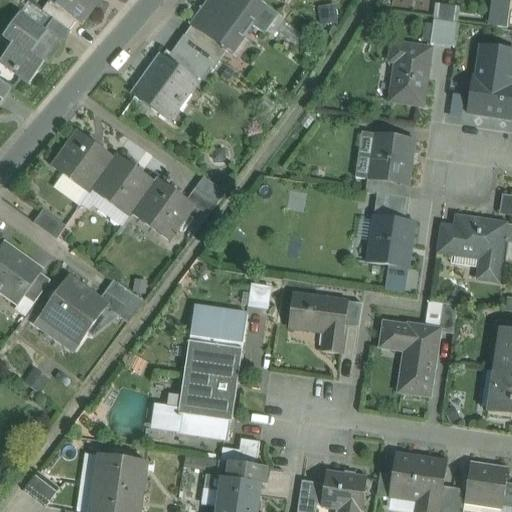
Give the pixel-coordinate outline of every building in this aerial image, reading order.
[(98,0),(50,0),(50,1),(48,0),(44,0),(49,3),(76,22),(80,25),(98,0)] [(256,0),(210,0),(191,27),(225,52),(227,53),(248,24),(264,35),(279,16),(256,0)] [(491,0),(489,26),(509,28),(511,0),(491,0)] [(76,22),(49,3),(42,12),(53,20),(69,32),(76,22)] [(20,14),(9,29),(19,36),(0,61),(0,62),(30,84),(52,53),(53,51),(40,42),(46,35),(47,33),(45,31),(20,14)] [(69,32),(53,20),(45,31),(47,33),(46,35),(62,46),(71,33),(69,32)] [(458,25),(433,22),(430,46),(455,49),(458,25)] [(225,52),(191,27),(184,37),(218,61),(225,52)] [(62,46),(46,35),(40,42),(53,51),(52,53),(55,55),(62,46)] [(218,61),(184,37),(170,56),(190,71),(197,61),(213,73),(220,63),(218,61)] [(432,49),(390,43),(387,64),(395,66),(389,103),(423,108),(432,49)] [(167,52),(134,97),(167,121),(196,81),(164,58),(168,53),(167,52)] [(511,84),(478,79),(472,115),(511,121),(511,115),(511,84)] [(0,105),(12,89),(0,80),(0,105)] [(464,117),(464,95),(452,95),(452,117),(464,117)] [(114,160),(77,133),(52,167),(90,195),(92,191),(114,160)] [(415,141),(374,135),(371,156),(359,154),(356,179),(367,181),(368,181),(409,187),(409,186),(415,141)] [(155,184),(117,157),(114,160),(92,191),(130,218),(132,215),(155,184)] [(225,194),(204,179),(196,190),(217,206),(225,194)] [(195,208),(157,180),(155,184),(132,215),(170,242),(195,208)] [(409,187),(368,181),(366,193),(377,195),(409,199),(411,187),(409,186),(409,187)] [(409,199),(377,195),(374,218),(406,222),(409,199)] [(511,198),(503,197),(500,215),(511,217),(511,198)] [(66,228),(43,212),(34,225),(57,241),(66,228)] [(406,222),(374,218),(367,264),(409,270),(415,224),(406,222)] [(506,226),(456,218),(455,229),(457,229),(453,256),(481,261),(478,281),(497,284),(506,226)] [(455,229),(442,227),(438,254),(453,256),(457,229),(455,229)] [(28,264),(7,249),(0,257),(0,291),(1,292),(2,290),(16,301),(20,296),(37,273),(38,271),(36,270),(33,274),(25,268),(28,264)] [(37,273),(20,296),(34,306),(51,282),(37,273)] [(68,279),(40,317),(80,346),(106,310),(107,309),(99,303),(83,291),(84,290),(68,279)] [(144,295),(146,281),(134,280),(133,295),(144,295)] [(134,296),(114,282),(106,293),(126,308),(134,296)] [(269,309),(272,289),(252,286),(249,307),(269,309)] [(126,308),(106,293),(99,303),(107,309),(106,310),(118,318),(126,308)] [(349,304),(292,296),(288,329),(325,334),(322,353),(342,356),(346,328),(349,304)] [(440,331),(444,305),(429,303),(425,329),(440,331)] [(363,305),(349,304),(346,328),(359,329),(363,305)] [(444,305),(440,331),(439,334),(453,336),(457,307),(444,305)] [(212,314),(196,312),(196,309),(194,309),(189,343),(242,351),(247,316),(212,311),(212,314)] [(425,329),(409,327),(409,328),(385,325),(382,346),(404,349),(399,394),(431,398),(439,334),(440,331),(425,329)] [(511,331),(501,330),(494,373),(511,375),(511,331)] [(242,351),(189,343),(181,397),(178,416),(179,416),(231,423),(232,423),(242,351)] [(511,375),(494,373),(488,415),(511,418),(511,375)] [(181,397),(169,396),(167,408),(157,406),(154,429),(176,432),(179,416),(178,416),(181,397)] [(231,423),(179,416),(176,432),(176,435),(228,443),(231,423)] [(260,443),(241,441),(239,452),(223,449),(221,462),(229,464),(256,467),(260,443)] [(147,463),(99,456),(94,488),(142,495),(147,463)] [(446,463),(396,456),(393,476),(390,495),(392,495),(421,500),(419,511),(438,511),(443,488),(446,463)] [(256,467),(229,464),(226,480),(226,481),(261,486),(265,487),(268,469),(256,467)] [(508,472),(470,467),(465,503),(503,508),(506,484),(508,472)] [(48,481),(37,473),(23,492),(34,501),(48,481)] [(362,511),(367,480),(326,474),(324,486),(321,508),(340,510),(339,511),(362,511)] [(393,476),(380,474),(377,498),(391,500),(392,495),(390,495),(393,476)] [(261,486),(226,481),(226,480),(221,479),(217,508),(242,511),(257,511),(261,486)] [(48,481),(34,501),(45,509),(60,490),(48,481)] [(324,486),(302,482),(297,511),(315,511),(317,507),(321,508),(324,486)] [(511,485),(506,484),(503,508),(511,509),(511,485)] [(139,511),(142,495),(94,488),(90,511),(139,511)] [(451,511),(454,490),(443,488),(438,511),(451,511)]
